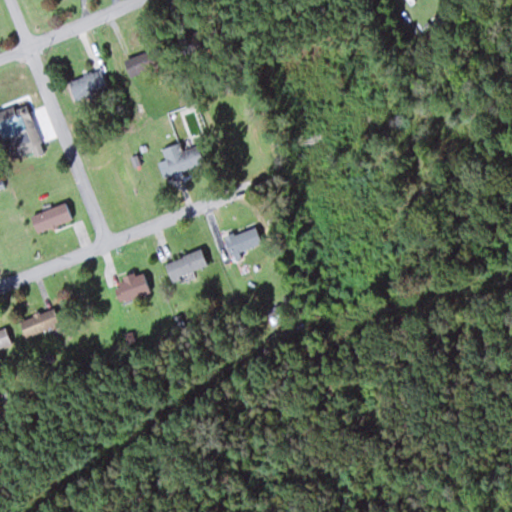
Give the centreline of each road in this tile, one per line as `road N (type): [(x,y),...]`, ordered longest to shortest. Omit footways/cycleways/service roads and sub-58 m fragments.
road 1 (residential): [(0,286),(251,188)]
road 2 (residential): [(108,243),(12,0)]
road 3 (residential): [(0,59),(131,0)]
